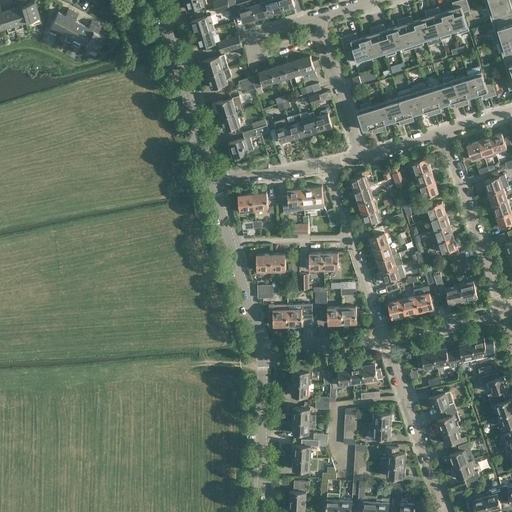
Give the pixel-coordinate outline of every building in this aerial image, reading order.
[(27,20),(20,0),(14,0),(17,6),(9,8),(16,29),(23,27),(21,22),(27,20)] [(20,0),(27,20),(32,19),(34,23),(41,21),(35,1),(27,3),(26,0),(20,0)] [(185,0),(188,9),(208,3),(206,0),(185,0)] [(229,0),(232,11),(240,8),(244,21),(257,17),(253,4),(251,0),(247,0),(242,2),(241,0),(236,2),(235,0),(229,0)] [(251,0),(253,4),(257,17),(270,13),(266,0),(251,0)] [(266,0),(270,13),(283,9),(280,0),(266,0)] [(280,0),(283,9),(295,5),(293,0),(280,0)] [(459,33),(470,29),(464,11),(471,9),(467,0),(455,0),(453,1),(455,6),(448,9),(454,30),(458,28),(459,33)] [(493,22),(511,15),(511,0),(497,0),(487,3),(493,22)] [(228,2),(216,6),(218,12),(230,8),(228,2)] [(16,29),(9,8),(2,11),(0,5),(0,23),(1,28),(7,26),(8,31),(16,29)] [(454,30),(448,9),(441,11),(439,5),(432,7),(441,34),(440,34),(442,38),(452,35),(451,31),(454,30)] [(427,38),(440,34),(441,34),(432,7),(425,9),(427,15),(420,17),(427,38)] [(62,31),(73,10),(69,8),(65,14),(58,11),(48,30),(55,33),(57,29),(62,31)] [(72,42),(82,23),(75,19),(78,13),(73,10),(62,31),(67,34),(65,39),(72,42)] [(196,33),(212,28),(215,27),(211,14),(192,20),(196,33)] [(427,38),(420,17),(413,19),(412,14),(405,16),(414,47),(425,44),(423,39),(427,38)] [(511,15),(493,22),(495,28),(491,29),(495,41),(499,40),(511,35),(511,15)] [(393,26),(399,47),(403,46),(404,50),(414,47),(405,16),(398,18),(400,24),(393,26)] [(86,44),(97,23),(92,20),(88,27),(82,23),(72,42),(78,46),(81,41),(86,44)] [(399,47),(393,26),(386,28),(384,22),(377,25),(386,51),(385,51),(387,55),(397,52),(396,48),(399,47)] [(97,23),(86,44),(91,46),(88,51),(95,55),(105,36),(98,32),(102,25),(97,23)] [(372,56),(385,51),(386,51),(377,25),(370,27),(372,32),(365,35),(372,56)] [(212,28),(196,33),(200,47),(216,41),(212,28)] [(341,36),(348,60),(357,58),(358,60),(372,56),(365,35),(358,37),(357,31),(350,33),(341,36)] [(241,41),(239,34),(219,41),(221,47),(241,41)] [(505,58),(511,55),(511,35),(499,40),(505,58)] [(241,41),(221,47),(222,52),(243,46),(241,41)] [(208,73),(229,67),(225,53),(204,60),(204,61),(203,62),(205,68),(206,68),(208,73)] [(298,59),(302,72),(308,70),(309,73),(310,72),(311,77),(317,75),(311,55),(298,59)] [(286,63),(290,76),(302,72),(298,59),(286,63)] [(404,61),(392,64),(394,71),(406,67),(404,61)] [(273,67),(277,80),(290,76),(286,63),(273,67)] [(487,83),(482,69),(481,65),(467,70),(468,74),(475,95),(482,92),(483,98),(497,94),(494,81),(487,83)] [(229,67),(208,73),(210,79),(209,79),(211,86),(212,85),(212,87),(229,82),(227,78),(232,74),(230,67),(229,67)] [(277,80),(273,67),(260,71),(264,84),(277,80)] [(253,76),(255,82),(257,88),(262,86),(259,74),(253,76)] [(360,74),(353,76),(356,84),(362,82),(360,74)] [(441,82),(447,103),(454,101),(456,107),(463,105),(454,78),(455,78),(454,74),(443,77),(444,81),(441,82)] [(475,95),(468,74),(455,78),(454,78),(463,105),(470,102),(468,97),(475,95)] [(241,86),(255,82),(253,76),(239,80),(241,86)] [(255,82),(241,86),(243,92),(257,88),(255,82)] [(307,86),(309,92),(314,90),(314,91),(322,88),(319,82),(307,86)] [(412,87),(420,112),(427,110),(428,116),(435,113),(427,87),(427,86),(426,82),(412,87)] [(447,103),(441,82),(427,86),(427,87),(435,113),(442,111),(441,105),(447,103)] [(420,112),(412,87),(398,91),(399,95),(400,95),(408,122),(415,120),(413,114),(420,112)] [(310,96),(311,102),(312,104),(322,101),(319,93),(310,96)] [(221,115),(242,109),(242,108),(244,108),(240,95),(235,96),(217,102),(217,103),(216,104),(218,110),(219,110),(221,115)] [(386,100),(392,121),(399,118),(401,124),(408,122),(400,95),(399,95),(386,100)] [(372,104),(371,100),(361,103),(362,107),(358,108),(364,129),(372,127),(373,133),(380,131),(372,104)] [(392,121),(386,100),(372,104),(380,131),(387,129),(385,123),(392,121)] [(286,108),(284,101),(277,103),(279,110),(286,108)] [(316,116),(320,128),(333,124),(328,108),(321,110),(322,114),(316,116)] [(242,124),(239,116),(244,114),(242,109),(221,115),(223,121),(222,121),(224,128),(225,127),(225,129),(242,124)] [(303,117),(307,132),(320,128),(316,116),(314,111),(309,112),(309,115),(303,117)] [(290,123),(294,136),(307,132),(303,117),(301,112),(288,116),(290,123)] [(275,120),(277,128),(281,141),(294,136),(290,123),(288,116),(275,120)] [(254,128),(268,124),(266,118),(252,122),(254,128)] [(268,124),(254,128),(256,134),(269,129),(268,124)] [(511,141),(510,135),(505,137),(503,131),(491,135),(496,150),(507,146),(509,152),(511,150),(511,141)] [(480,139),(485,154),(486,158),(497,154),(496,150),(491,135),(480,139)] [(234,156),(250,150),(246,137),(229,142),(234,156)] [(485,154),(480,139),(468,143),(473,158),(485,154)] [(411,166),(414,165),(417,173),(432,168),(428,156),(422,158),(421,155),(408,159),(411,166)] [(356,173),(357,176),(351,178),(355,190),(370,185),(375,183),(370,168),(356,173)] [(432,168),(417,173),(421,184),(436,179),(432,168)] [(395,180),(401,178),(399,171),(393,173),(395,180)] [(489,192),(504,187),(500,175),(485,180),(489,192)] [(401,178),(395,180),(398,189),(404,187),(401,178)] [(436,179),(421,184),(425,196),(439,191),(436,179)] [(386,186),(387,192),(395,189),(393,183),(386,186)] [(302,187),(305,209),(325,207),(323,185),(302,187)] [(359,202),(374,197),(370,185),(355,190),(359,202)] [(283,195),(285,211),(305,209),(302,187),(288,189),(289,194),(283,195)] [(504,187),(489,192),(493,203),(508,198),(504,187)] [(253,192),(255,208),(269,207),(267,191),(253,192)] [(255,208),(253,192),(239,194),(241,210),(255,208)] [(402,201),(404,208),(410,206),(418,203),(416,196),(402,201)] [(363,213),(378,208),(374,197),(359,202),(363,213)] [(384,200),(386,205),(393,203),(391,197),(384,200)] [(511,208),(508,198),(493,203),(497,215),(511,209),(511,208)] [(432,217),(447,212),(443,200),(428,205),(432,217)] [(332,226),(340,224),(335,208),(327,210),(332,226)] [(378,208),(363,213),(366,224),(382,219),(378,208)] [(511,209),(497,215),(501,226),(511,222),(511,209)] [(447,212),(432,217),(436,229),(450,224),(447,212)] [(389,217),(391,222),(399,220),(397,214),(389,217)] [(295,234),(309,234),(309,223),(295,223),(295,234)] [(450,224),(436,229),(439,240),(454,235),(450,224)] [(374,248),(389,243),(385,231),(370,236),(374,248)] [(398,240),(404,238),(404,237),(407,237),(405,232),(396,234),(398,240)] [(454,235),(439,240),(441,244),(445,257),(454,254),(453,248),(458,247),(457,244),(454,235)] [(389,243),(374,248),(378,260),(393,254),(397,253),(396,248),(392,249),(389,243)] [(455,260),(466,257),(464,250),(453,254),(455,260)] [(306,268),(310,268),(325,268),(324,251),(310,252),(310,261),(306,261),(306,268)] [(324,251),(325,268),(339,268),(339,251),(324,251)] [(272,253),(272,269),(286,269),(286,252),(272,253)] [(272,269),(272,253),(257,253),(258,270),(272,269)] [(393,254),(378,260),(382,271),(397,266),(393,254)] [(407,262),(409,267),(420,264),(419,259),(414,260),(407,262)] [(288,263),(288,271),(297,271),(297,263),(288,263)] [(402,264),(397,266),(382,271),(386,282),(406,276),(402,264)] [(433,270),(425,273),(429,283),(436,280),(434,275),(433,270)] [(310,287),(309,272),(300,272),(300,288),(310,287)] [(464,300),(460,283),(446,286),(441,273),(434,275),(436,280),(441,294),(448,292),(451,303),(464,300)] [(460,283),(464,300),(478,297),(474,279),(460,283)] [(388,292),(399,288),(397,282),(386,285),(388,292)] [(416,294),(420,310),(434,307),(430,291),(416,294)] [(403,298),(407,314),(420,310),(416,294),(403,298)] [(407,314),(403,298),(389,301),(392,317),(407,314)] [(270,315),(274,315),(274,324),(289,324),(288,308),(288,304),(288,303),(275,304),(275,303),(269,303),(270,315)] [(288,308),(289,324),(290,324),(290,327),(296,327),(296,324),(303,323),(303,317),(313,317),(313,303),(288,304),(288,308)] [(342,306),(343,322),(358,322),(357,305),(342,306)] [(343,322),(342,306),(328,306),(329,323),(343,322)] [(473,340),(477,361),(483,360),(482,354),(488,353),(485,337),(484,337),(484,336),(478,337),(478,339),(473,340)] [(465,362),(464,358),(471,357),(472,362),(477,361),(473,340),(468,341),(468,340),(461,341),(461,343),(460,343),(462,349),(456,350),(459,363),(465,362)] [(454,350),(448,352),(447,346),(446,346),(446,345),(439,346),(439,348),(434,349),(438,366),(439,370),(445,368),(444,363),(450,362),(451,367),(458,366),(454,350)] [(438,366),(434,349),(430,350),(430,348),(423,350),(423,351),(422,352),(424,357),(418,358),(420,368),(426,367),(432,366),(433,368),(438,366)] [(378,367),(376,367),(376,362),(374,362),(374,361),(367,362),(368,363),(363,364),(366,382),(372,381),(371,379),(383,377),(381,367),(378,368),(378,367)] [(299,363),(299,369),(294,369),(294,370),(292,370),(292,377),(293,377),(293,381),(311,383),(311,377),(313,377),(313,364),(299,363)] [(351,366),(354,381),(360,381),(360,382),(366,382),(363,364),(359,364),(358,363),(352,364),(352,365),(351,366)] [(332,378),(334,387),(331,387),(330,396),(330,401),(336,401),(337,387),(341,383),(348,382),(348,384),(354,383),(354,381),(351,366),(347,366),(346,365),(340,366),(340,367),(339,368),(340,374),(338,374),(338,377),(332,378)] [(480,374),(493,371),(491,365),(479,368),(480,374)] [(483,383),(487,382),(489,387),(490,386),(493,392),(488,394),(490,400),(491,399),(505,394),(503,389),(509,387),(509,386),(510,386),(507,378),(506,379),(505,375),(499,377),(498,372),(480,376),(483,383)] [(430,385),(442,383),(442,382),(441,377),(429,379),(430,385)] [(311,383),(293,381),(293,386),(292,386),(291,393),(293,393),(293,394),(308,395),(309,388),(311,388),(311,383)] [(457,407),(455,401),(451,389),(448,390),(430,397),(434,408),(435,408),(441,406),(443,412),(457,407)] [(499,415),(511,411),(511,397),(507,400),(505,394),(491,399),(493,405),(497,403),(499,409),(498,410),(499,415)] [(294,419),(316,420),(316,414),(311,414),(311,407),(295,406),(295,408),(293,408),(293,414),(295,414),(294,419)] [(461,419),(459,412),(457,407),(443,412),(445,417),(439,419),(439,420),(438,420),(440,427),(441,427),(443,431),(460,425),(458,420),(461,419)] [(373,423),(391,424),(391,420),(392,420),(393,413),(391,413),(391,412),(375,411),(375,418),(373,417),(373,423)] [(501,434),(511,430),(511,411),(499,415),(501,421),(503,420),(505,426),(499,428),(501,434)] [(316,420),(294,419),(294,423),(293,423),(292,430),(294,430),(294,431),(310,432),(310,425),(316,426),(316,420)] [(373,423),(369,422),(369,428),(373,428),(372,439),(381,440),(381,436),(390,437),(390,435),(392,435),(392,429),(391,429),(391,424),(373,423)] [(454,446),(469,441),(467,436),(462,437),(460,431),(462,431),(460,425),(443,431),(444,435),(443,435),(445,443),(447,442),(447,443),(453,441),(454,446)] [(507,451),(511,450),(511,449),(511,430),(501,434),(503,440),(505,439),(508,445),(506,445),(507,451)] [(455,465),(472,459),(470,454),(468,455),(466,448),(471,447),(469,441),(454,446),(456,451),(451,453),(451,454),(449,454),(452,461),(453,461),(455,465)] [(295,456),(313,457),(313,451),(311,451),(312,444),(296,443),(296,445),(294,444),(294,451),(295,451),(295,456)] [(406,459),(407,453),(405,453),(405,451),(399,451),(400,446),(386,445),(386,450),(389,451),(389,457),(387,457),(381,457),(381,462),(386,463),(404,464),(405,459),(406,459)] [(313,457),(295,456),(295,460),(293,460),(293,467),(294,467),(294,468),(310,469),(311,463),(313,463),(313,457)] [(472,459),(455,465),(456,469),(455,470),(457,477),(459,476),(459,477),(464,475),(468,486),(480,482),(479,476),(481,476),(479,470),(474,472),(472,466),(474,465),(472,459)] [(404,464),(386,463),(386,469),(388,469),(388,475),(404,477),(404,475),(405,475),(406,469),(404,468),(404,464)] [(496,467),(498,473),(504,471),(502,465),(496,467)] [(309,491),(310,481),(295,480),(294,490),(291,489),(290,511),(306,511),(307,491),(309,491)] [(502,485),(506,500),(511,498),(511,500),(511,487),(509,489),(508,484),(502,485)] [(485,493),(490,510),(494,509),(495,510),(502,508),(501,507),(502,507),(500,501),(506,500),(502,485),(496,487),(498,492),(491,493),(491,491),(485,493)] [(471,509),(476,508),(477,511),(485,511),(486,511),(490,510),(485,493),(467,498),(471,509)] [(338,511),(340,496),(334,495),(334,497),(328,497),(326,511),(338,511)] [(340,496),(338,511),(351,511),(353,498),(346,498),(346,496),(340,496)] [(376,511),(377,498),(371,498),(371,500),(365,499),(363,511),(376,511)] [(377,498),(376,511),(388,511),(390,501),(383,500),(383,498),(377,498)] [(413,511),(414,502),(408,502),(408,500),(402,499),(400,511),(413,511)]
